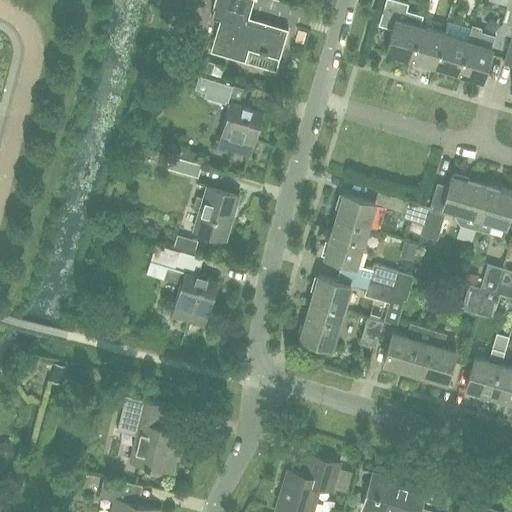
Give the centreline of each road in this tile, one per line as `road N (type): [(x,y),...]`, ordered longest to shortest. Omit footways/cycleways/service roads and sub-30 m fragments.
road 1 (residential): [(268,385),(262,301),(316,108)]
road 2 (residential): [(511,449),(268,385)]
road 3 (residential): [(511,162),(316,108)]
road 4 (residential): [(0,189),(33,45),(19,21),(0,11)]
road 5 (residential): [(214,511),(268,385)]
